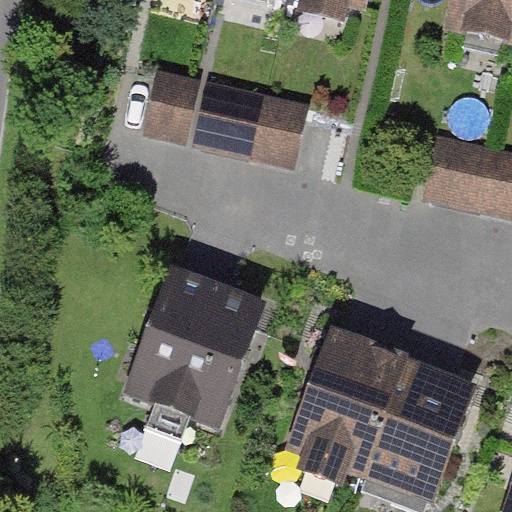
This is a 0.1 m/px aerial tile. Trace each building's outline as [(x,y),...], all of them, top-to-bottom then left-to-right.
[(281,0),(206,0),(276,19),(281,0)] [(366,0),(281,0),(276,19),(355,40),(366,0)] [(511,35),(511,0),(437,0),(430,31),(509,50),(511,35)] [(182,150),(193,85),(150,78),(139,143),(182,150)] [(306,111),(205,89),(191,152),(292,175),(306,111)] [(511,160),(433,146),(420,211),(511,228),(511,160)] [(211,436),(258,313),(161,277),(114,400),(211,436)] [(392,361),(311,332),(265,460),(346,489),(392,361)] [(428,511),(473,389),(392,361),(346,489),(411,511),(428,511)] [(511,511),(511,452),(489,511),(511,511)]
